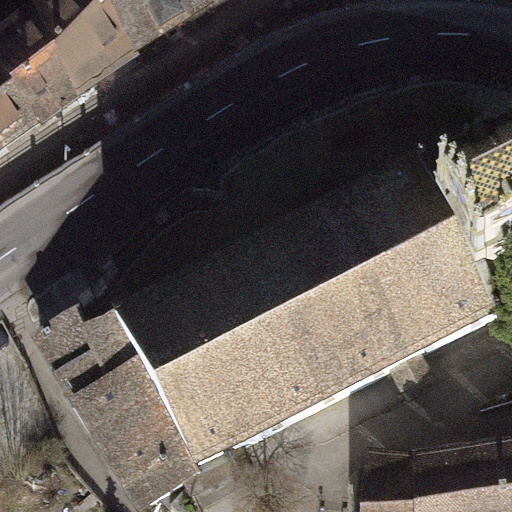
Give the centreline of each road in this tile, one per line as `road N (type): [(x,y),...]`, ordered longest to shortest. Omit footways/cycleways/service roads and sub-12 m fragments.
road 1 (tertiary): [(0,260),(297,68),(375,41),(450,33),(511,41)]
road 2 (unknown): [(511,378),(329,463)]
